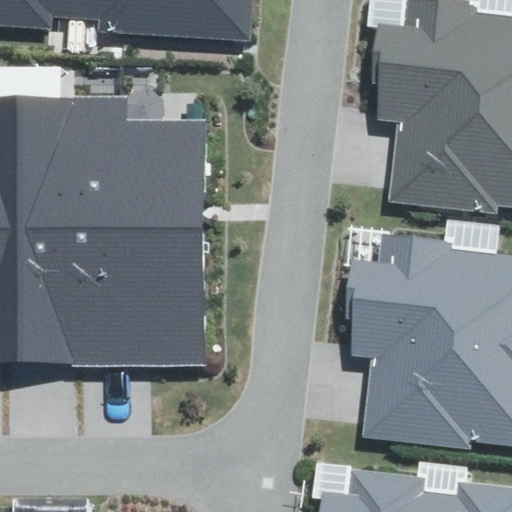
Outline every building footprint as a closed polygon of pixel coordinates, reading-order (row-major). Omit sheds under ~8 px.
[(0,0),(0,37),(32,38),(32,0),(119,0),(120,20),(289,23),(289,0),(0,0)] [(511,10),(404,1),(396,80),(433,83),(422,189),(511,197),(511,10)] [(0,363),(221,365),(222,119),(135,119),(135,95),(0,94),(0,363)] [(511,250),(357,235),(349,315),(386,318),(376,424),(511,437),(511,250)] [(511,511),(511,503),(331,486),(328,511),(511,511)]
